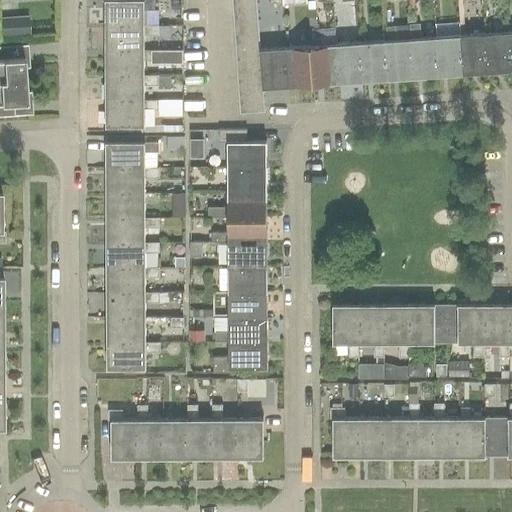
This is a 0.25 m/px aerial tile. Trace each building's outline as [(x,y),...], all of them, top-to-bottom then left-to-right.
[(145,24),(145,8),(155,8),(154,0),(106,0),(106,24),(145,24)] [(395,18),(393,2),(385,3),(386,19),(395,18)] [(258,13),(257,3),(234,4),(235,15),(258,13)] [(339,82),(336,43),(322,44),(321,28),(320,29),(320,25),(318,25),(317,7),(309,8),(312,45),(311,45),(314,84),(339,82)] [(259,24),(258,13),(235,15),(235,26),(259,24)] [(31,35),(30,15),(1,17),(2,37),(31,35)] [(439,75),(436,36),(422,37),(421,23),(411,24),(412,38),(411,38),(414,77),(439,75)] [(145,24),(106,24),(107,49),(145,49),(145,34),(159,34),(159,24),(145,24)] [(169,24),(159,24),(159,34),(169,34),(169,24)] [(260,35),(259,24),(235,26),(236,37),(260,35)] [(511,69),(511,46),(511,31),(486,33),(489,71),(511,69)] [(489,71),(486,33),(461,34),(464,73),(489,71)] [(464,73),(461,34),(436,36),(439,75),(464,73)] [(260,46),(260,35),(236,37),(237,47),(260,46)] [(414,77),(411,38),(386,40),(389,78),(414,77)] [(389,78),(386,40),(361,42),(364,80),(389,78)] [(364,80),(361,42),(336,43),(339,82),(364,80)] [(28,101),(26,77),(25,58),(30,57),(29,44),(0,46),(0,115),(34,114),(33,101),(28,101)] [(314,84),(311,45),(287,47),(289,85),(314,84)] [(261,57),(261,49),(260,46),(237,47),(238,58),(261,57)] [(289,85),(287,47),(261,49),(261,57),(262,67),(263,78),(263,87),(289,85)] [(145,49),(107,49),(107,75),(145,74),(145,59),(152,59),(152,62),(184,62),(184,49),(145,49)] [(262,67),(261,57),(238,58),(238,69),(262,67)] [(263,78),(262,67),(238,69),(239,80),(263,78)] [(145,84),(159,84),(159,74),(145,74),(107,75),(107,100),(145,100),(145,99),(145,84)] [(263,87),(263,78),(239,80),(240,91),(264,89),(263,87)] [(264,100),(264,89),(240,91),(241,101),(264,100)] [(145,109),(159,109),(159,99),(145,99),(145,100),(107,100),(107,125),(145,125),(145,109)] [(183,99),(159,99),(159,109),(160,114),(183,114),(183,99)] [(265,111),(264,100),(241,101),(241,112),(265,111)] [(267,140),(248,140),(248,128),(220,129),(220,141),(228,141),(229,166),(267,166),(267,140)] [(184,135),(169,135),(169,148),(184,148),(184,135)] [(189,139),(189,157),(203,157),(202,139),(189,139)] [(146,141),(107,141),(107,166),(146,166),(146,151),(159,151),(159,141),(146,141)] [(146,167),(146,166),(107,166),(107,191),(146,191),(146,177),(160,177),(160,167),(146,167)] [(267,191),(267,166),(229,166),(229,191),(267,191)] [(146,216),(146,191),(107,191),(107,216),(146,216)] [(268,216),(267,191),(229,191),(229,206),(209,206),(209,216),(229,216),(268,216)] [(185,217),(185,192),(173,192),(173,217),(185,217)] [(146,217),(146,216),(107,216),(107,241),(146,241),(146,227),(160,227),(160,217),(146,217)] [(268,241),(268,216),(229,216),(229,231),(213,231),(213,241),(229,241),(268,241)] [(146,251),(160,251),(160,241),(146,241),(107,241),(107,267),(146,266),(146,251)] [(202,256),(202,241),(191,241),(191,256),(202,256)] [(268,266),(268,241),(229,241),(229,266),(268,266)] [(216,254),(216,246),(204,246),(204,254),(216,254)] [(176,257),(176,266),(186,266),(186,257),(176,257)] [(160,266),(146,266),(107,267),(107,292),(146,292),(146,291),(146,276),(160,276),(160,266)] [(268,291),(268,266),(229,266),(229,291),(268,291)] [(146,301),(153,301),(160,301),(160,292),(160,291),(146,291),(146,292),(107,292),(108,317),(146,317),(146,301)] [(160,292),(160,301),(170,301),(169,291),(160,291),(160,292)] [(268,316),(268,291),(229,291),(230,316),(268,316)] [(359,342),(359,303),(334,303),(334,342),(350,342),(350,356),(360,356),(360,342),(359,342)] [(384,342),(384,303),(359,303),(359,342),(360,342),(375,342),(375,356),(385,356),(385,342),(384,342)] [(409,342),(409,303),(384,303),(384,342),(385,342),(400,342),(400,356),(410,356),(410,342),(409,342)] [(447,342),(447,303),(409,303),(409,342),(410,342),(447,342)] [(485,342),(485,303),(447,303),(447,342),(474,342),(474,356),(484,356),(484,342),(485,342)] [(510,342),(510,303),(485,303),(485,342),(500,342),(500,356),(510,356),(510,342)] [(184,327),(185,317),(172,316),(172,327),(184,327)] [(268,341),(268,316),(230,316),(230,341),(268,341)] [(146,342),(146,320),(146,317),(108,317),(108,342),(146,342)] [(205,317),(193,317),(193,329),(205,329),(205,317)] [(190,329),(191,339),(206,339),(206,329),(205,329),(193,329),(190,329)] [(160,351),(160,342),(160,341),(146,342),(108,342),(108,367),(146,367),(146,351),(160,351)] [(269,367),(268,341),(230,341),(230,356),(214,356),(214,371),(231,372),(231,367),(269,367)] [(385,367),(385,356),(375,356),(375,367),(385,367)] [(410,364),(410,375),(425,375),(425,361),(410,361),(410,364)] [(449,361),(449,376),(467,376),(467,361),(449,361)] [(447,375),(447,363),(437,363),(437,375),(447,375)] [(410,364),(399,364),(399,377),(410,377),(410,375),(410,364)] [(248,390),(248,378),(238,378),(238,390),(248,390)] [(358,394),(358,382),(350,382),(350,394),(358,394)] [(486,383),(486,395),(496,395),(496,383),(486,383)] [(395,384),(385,384),(385,395),(395,395),(395,384)] [(460,455),(460,416),(445,416),(445,402),(435,402),(435,417),(435,455),(460,455)] [(435,455),(435,417),(420,417),(420,403),(410,403),(410,417),(409,417),(410,455),(435,455)] [(213,457),(213,404),(213,418),(198,418),(198,404),(188,404),(188,418),(188,457),(213,457)] [(239,456),(238,418),(223,418),(223,404),(213,404),(213,457),(239,456)] [(163,457),(163,418),(148,419),(148,405),(138,405),(138,419),(137,419),(138,457),(163,457)] [(359,455),(359,417),(345,417),(345,407),(331,407),(331,417),(334,417),(334,455),(359,455)] [(138,457),(137,419),(123,419),(123,409),(109,409),(109,419),(112,419),(112,457),(138,457)] [(485,455),(485,416),(460,416),(460,455),(485,455)] [(510,455),(510,416),(485,416),(485,455),(510,455)] [(384,455),(384,417),(359,417),(359,455),(384,455)] [(410,455),(409,417),(384,417),(384,455),(410,455)] [(188,457),(188,418),(163,418),(163,457),(188,457)] [(264,456),(264,418),(238,418),(239,456),(264,456)]
